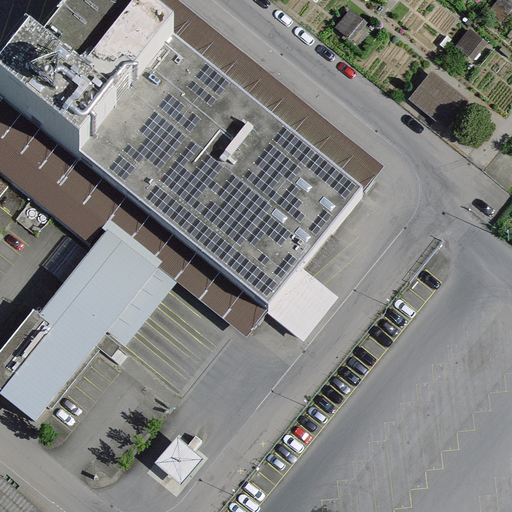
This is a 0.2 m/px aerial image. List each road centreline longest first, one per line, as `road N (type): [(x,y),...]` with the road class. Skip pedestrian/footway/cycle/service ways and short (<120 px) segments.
road 1 (unclassified): [(446,183),(444,211),(199,511)]
road 2 (unclassified): [(446,183),(233,0)]
